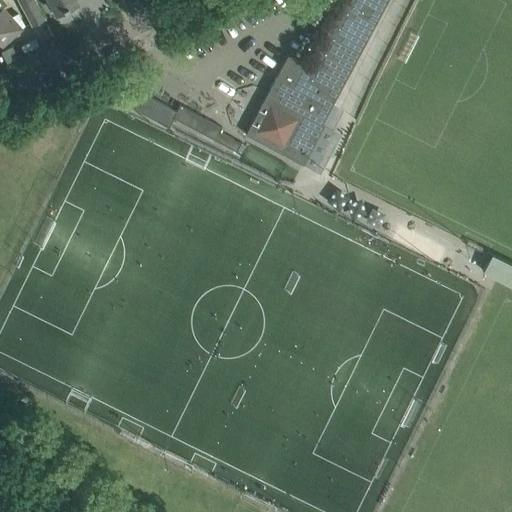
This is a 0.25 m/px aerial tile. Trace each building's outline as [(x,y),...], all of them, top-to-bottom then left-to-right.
[(35,0),(18,0),(31,25),(45,18),(35,0)] [(77,1),(76,0),(49,0),(56,12),(77,1)] [(267,93),(246,133),(303,164),(319,173),(341,133),(324,124),(325,124),(322,122),(333,103),(384,8),(387,0),(343,0),(309,66),(305,64),(301,61),(300,61),(288,54),(267,93)] [(0,42),(2,45),(21,28),(2,7),(0,9),(0,42)] [(11,45),(0,50),(8,65),(18,59),(11,45)] [(176,110),(140,90),(137,96),(131,107),(168,127),(174,117),(236,151),(241,142),(219,131),(222,127),(179,104),(176,110)] [(382,237),(402,247),(409,231),(389,222),(382,237)] [(511,285),(511,263),(491,254),(483,273),(511,285)]
